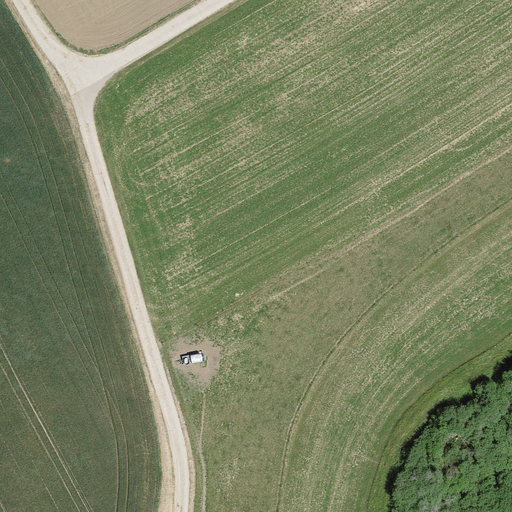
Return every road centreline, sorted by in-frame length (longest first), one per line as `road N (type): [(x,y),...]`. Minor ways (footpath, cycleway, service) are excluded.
road 1 (track): [(182,511),(173,422),(77,89),(22,0)]
road 2 (track): [(77,89),(234,0)]
